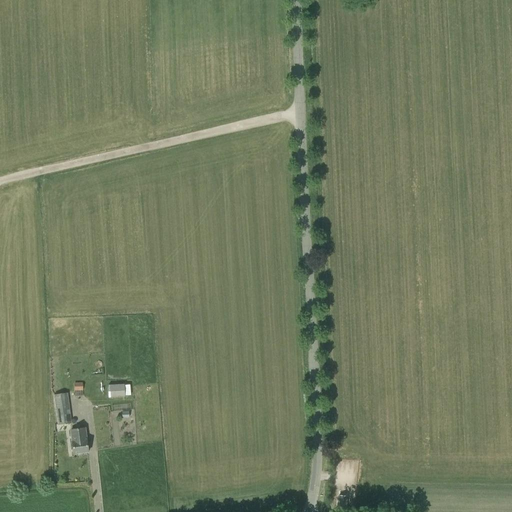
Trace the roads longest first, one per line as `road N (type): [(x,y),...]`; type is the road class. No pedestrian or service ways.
road 1 (unclassified): [(311,511),(319,469),(300,0)]
road 2 (unknown): [(304,109),(0,179)]
